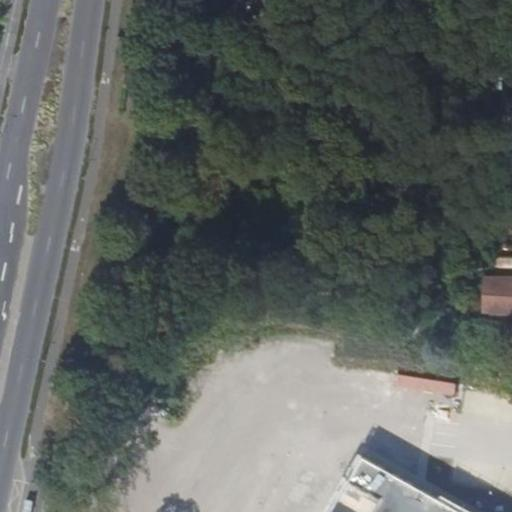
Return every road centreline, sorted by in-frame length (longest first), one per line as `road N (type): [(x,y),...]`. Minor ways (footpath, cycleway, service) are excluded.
road 1 (primary): [(0,471),(66,164),(89,0)]
road 2 (primary): [(46,0),(0,213)]
